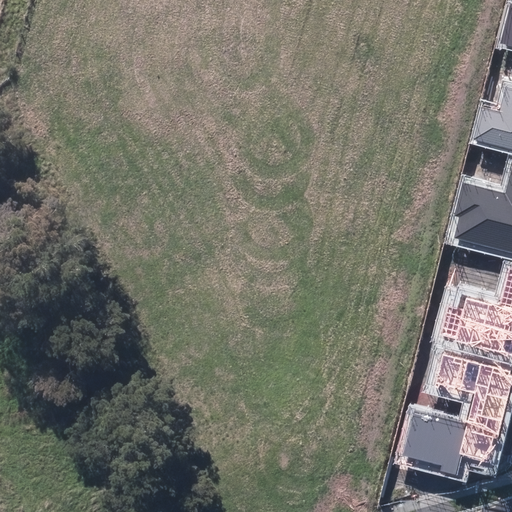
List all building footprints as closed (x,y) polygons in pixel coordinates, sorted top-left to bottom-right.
[(511,3),(509,3),(498,44),(511,48),(511,3)] [(482,107),(474,138),(511,147),(511,89),(505,87),(499,111),(482,107)] [(454,238),(511,253),(511,169),(506,193),(463,182),(454,215),(459,217),(454,238)] [(511,355),(511,269),(510,269),(500,307),(467,299),(464,310),(448,306),(440,335),(456,339),(455,341),(511,355)] [(466,422),(415,410),(404,454),(428,460),(443,464),(442,470),(455,473),(460,453),(489,461),(494,439),(499,440),(511,387),(511,367),(442,350),(433,385),(473,395),(466,422)]
